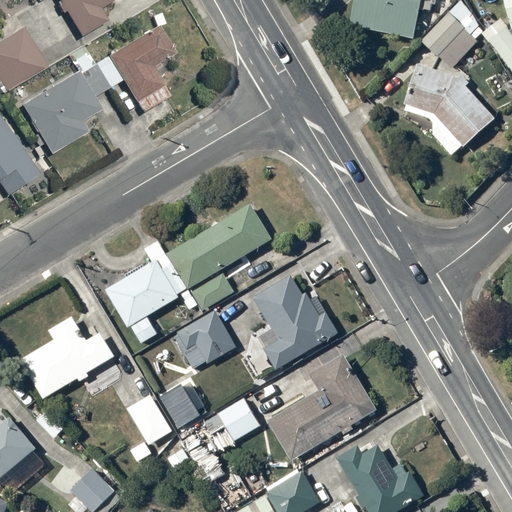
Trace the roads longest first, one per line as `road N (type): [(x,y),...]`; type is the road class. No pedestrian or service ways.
road 1 (residential): [(0,244),(292,99)]
road 2 (secondary): [(417,287),(292,99)]
road 3 (secondary): [(511,450),(417,287)]
road 4 (residential): [(417,287),(511,209)]
